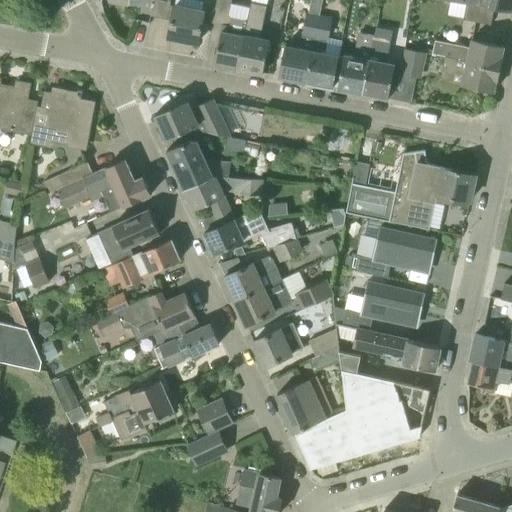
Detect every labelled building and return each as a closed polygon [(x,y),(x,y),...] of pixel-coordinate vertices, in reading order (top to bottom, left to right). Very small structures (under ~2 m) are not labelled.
[(171,0),(155,0),(154,4),(152,16),(168,20),(171,0)] [(247,21),(233,18),(229,13),(231,0),(217,0),(213,23),(223,25),(215,64),(238,68),(247,21)] [(511,0),(439,0),(450,2),(471,5),(474,6),(475,4),(495,8),(511,12),(511,11),(511,0)] [(263,74),(267,54),(270,41),(259,38),(265,6),(251,3),(247,21),(238,68),(263,74)] [(467,20),(483,23),(491,25),(495,8),(475,4),(474,6),(471,5),(467,20)] [(175,6),(172,18),(169,37),(198,43),(204,12),(175,6)] [(279,77),(307,82),(320,18),(307,15),(300,48),(286,46),(279,77)] [(332,21),(320,18),(307,82),(333,87),(340,56),(326,54),(332,21)] [(376,27),(375,36),(364,93),(389,98),(396,64),(384,62),(386,55),(387,55),(391,30),(376,27)] [(338,88),(364,93),(375,36),(360,33),(357,49),(359,49),(357,57),(345,55),(338,88)] [(433,54),(445,57),(500,69),(504,47),(472,40),(470,50),(449,45),(449,43),(436,40),(433,54)] [(405,49),(402,71),(422,75),(426,53),(405,49)] [(443,69),(465,74),(462,84),(495,91),(500,69),(445,57),(443,69)] [(35,117),(37,106),(38,102),(26,100),(29,84),(17,82),(16,90),(8,88),(9,86),(8,86),(7,88),(0,86),(0,127),(32,134),(35,117)] [(78,93),(54,89),(53,94),(45,92),(45,91),(44,91),(41,107),(37,106),(35,117),(32,134),(30,142),(48,145),(52,128),(71,131),(68,145),(85,148),(94,104),(79,101),(80,96),(81,96),(82,93),(78,92),(78,93)] [(229,136),(221,117),(212,99),(191,109),(187,101),(155,115),(166,139),(190,129),(229,136)] [(224,152),(243,156),(246,141),(227,137),(224,152)] [(207,161),(205,158),(197,140),(192,139),(167,150),(184,189),(217,174),(238,176),(239,168),(231,167),(231,162),(207,161)] [(440,182),(442,167),(427,164),(425,150),(404,154),(396,192),(352,184),(347,212),(404,224),(410,195),(422,197),(426,180),(440,182)] [(111,212),(124,206),(124,207),(151,195),(143,177),(135,180),(126,159),(82,178),(92,201),(104,196),(111,212)] [(49,193),(92,173),(87,163),(65,173),(44,183),(49,193)] [(435,201),(442,203),(452,205),(454,198),(471,201),(476,174),(442,167),(440,182),(426,180),(422,197),(410,195),(404,224),(430,229),(435,201)] [(209,203),(216,217),(220,226),(235,219),(225,196),(222,189),(242,190),(242,192),(261,194),(263,178),(238,176),(217,174),(184,189),(194,210),(209,203)] [(56,190),(64,209),(90,197),(82,178),(56,190)] [(268,247),(276,245),(297,239),(292,222),(269,229),(259,208),(235,219),(220,226),(204,233),(214,254),(261,233),(268,247)] [(99,233),(113,264),(133,255),(129,246),(160,232),(155,221),(156,219),(154,214),(152,213),(150,209),(113,225),(114,226),(99,233)] [(0,221),(0,239),(17,243),(19,226),(0,221)] [(380,227),(373,258),(364,256),(361,271),(388,277),(391,264),(423,271),(425,260),(433,262),(437,240),(380,227)] [(181,259),(172,238),(116,263),(116,264),(109,267),(113,276),(120,272),(127,287),(140,281),(154,275),(153,271),(181,259)] [(0,239),(0,258),(15,262),(17,243),(0,239)] [(301,251),(297,239),(276,245),(283,260),(301,251)] [(253,263),(242,268),(224,276),(235,301),(282,279),(271,255),(253,264),(253,263)] [(26,264),(35,288),(49,282),(40,259),(26,264)] [(293,303),(282,279),(235,301),(247,325),(275,312),(275,311),(293,303)] [(327,279),(296,294),(302,309),(334,295),(327,279)] [(368,282),(361,313),(352,311),(349,326),(376,332),(379,318),(411,325),(413,315),(421,316),(425,295),(368,282)] [(476,334),(470,359),(511,368),(511,284),(507,284),(504,297),(511,298),(511,325),(497,322),(494,338),(476,334)] [(152,335),(163,329),(195,316),(196,315),(186,293),(166,302),(161,291),(129,305),(110,313),(96,319),(104,338),(129,327),(135,342),(152,335)] [(104,300),(110,313),(129,305),(124,292),(104,300)] [(42,361),(28,328),(16,301),(7,305),(17,326),(0,322),(0,361),(40,370),(42,361)] [(195,316),(163,329),(152,335),(157,347),(155,349),(164,369),(169,366),(220,343),(211,323),(200,328),(195,316)] [(292,354),(291,351),(303,346),(292,323),(254,341),(265,366),(292,354)] [(339,345),(341,358),(346,409),(326,418),(295,432),(311,469),(312,469),(420,437),(422,427),(428,398),(429,398),(431,389),(357,373),(363,347),(383,352),(387,335),(337,324),(337,329),(339,345)] [(309,341),(316,356),(339,345),(337,329),(309,341)] [(440,347),(387,335),(383,352),(382,357),(404,361),(403,363),(435,370),(440,347)] [(339,345),(316,356),(309,359),(314,371),(341,358),(339,345)] [(511,368),(470,359),(470,360),(473,360),(468,382),(496,389),(498,380),(511,383),(511,368)] [(152,400),(167,393),(161,380),(132,393),(130,389),(118,394),(119,396),(105,402),(110,412),(97,418),(101,426),(113,420),(114,420),(113,418),(130,409),(132,413),(153,403),(152,400)] [(278,393),(295,432),(326,418),(315,393),(309,380),(278,393)] [(113,420),(116,427),(122,439),(148,428),(146,423),(158,417),(160,422),(172,416),(170,412),(174,410),(167,393),(152,400),(153,403),(132,413),(130,409),(113,418),(114,420),(113,420)] [(228,410),(204,421),(210,435),(217,431),(233,423),(228,410)] [(226,452),(217,431),(210,435),(189,444),(198,464),(226,452)] [(252,510),(259,511),(260,511),(279,511),(282,498),(276,497),(280,478),(244,470),(236,504),(252,508),(252,510)] [(499,511),(501,507),(458,494),(452,511),(499,511)]
